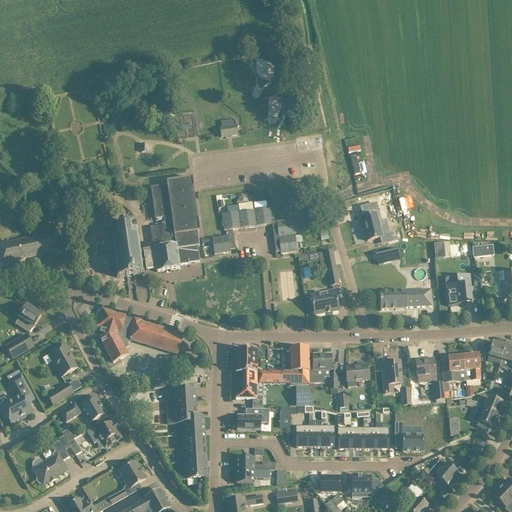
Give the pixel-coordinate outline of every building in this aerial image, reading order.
[(221,138),(237,136),(236,126),(220,129),(221,138)] [(192,179),(166,183),(167,186),(151,188),(155,219),(163,218),(165,226),(150,228),(153,249),(143,250),(145,261),(146,271),(156,269),(157,272),(180,269),(179,266),(189,265),(189,264),(200,262),(197,247),(199,247),(197,232),(200,232),(198,221),(193,188),(192,179)] [(389,212),(387,204),(386,201),(368,205),(370,216),(361,218),(364,228),(365,228),(365,230),(368,241),(367,241),(367,242),(382,238),(376,215),(389,212)] [(273,225),(271,215),(270,209),(254,211),(256,227),(273,225)] [(240,229),(248,228),(256,227),(254,211),(238,213),(240,229)] [(224,232),(240,229),(238,213),(222,215),(223,222),(224,232)] [(398,219),(385,223),(387,231),(400,227),(398,219)] [(279,238),(295,236),(293,220),(276,222),(279,238)] [(119,225),(111,226),(111,230),(111,231),(112,239),(111,239),(111,240),(113,240),(114,248),(112,248),(113,250),(114,250),(116,258),(114,258),(114,259),(116,259),(117,267),(115,267),(115,268),(117,278),(126,277),(127,277),(134,276),(135,276),(144,274),(144,273),(143,264),(140,245),(138,245),(137,237),(138,236),(138,235),(137,227),(137,226),(136,224),(136,221),(127,222),(126,222),(125,223),(120,224),(119,223),(118,223),(119,225)] [(0,244),(0,250),(3,264),(62,251),(58,232),(0,244)] [(322,240),(328,239),(327,232),(320,233),(321,234),(317,235),(318,241),(322,240)] [(302,236),(295,237),(295,236),(279,238),(279,243),(275,244),(276,253),(281,252),(281,255),(291,253),(297,253),(296,244),(303,243),(302,236)] [(235,250),(234,241),(229,242),(228,237),(219,238),(212,239),(214,255),(231,253),(230,251),(235,250)] [(400,265),(432,263),(431,240),(415,241),(415,252),(399,253),(400,265)] [(444,244),(434,245),(435,260),(445,259),(444,244)] [(474,259),(487,257),(485,247),(473,249),(474,259)] [(339,286),(335,265),(333,252),(318,255),(321,267),(326,267),(330,287),(339,286)] [(511,273),(504,274),(504,273),(498,273),(499,283),(502,283),(504,298),(511,296),(511,273)] [(472,301),(469,276),(457,277),(458,286),(446,287),(448,307),(466,305),(465,301),(472,301)] [(431,291),(380,293),(380,311),(406,310),(406,309),(431,308),(431,291)] [(311,297),(314,317),(339,312),(335,293),(311,297)] [(29,334),(36,324),(41,316),(27,307),(21,315),(19,318),(15,325),(29,334)] [(141,321),(134,318),(134,320),(125,317),(103,310),(102,312),(100,312),(98,313),(97,317),(98,320),(100,320),(98,327),(102,328),(99,338),(103,344),(113,363),(122,359),(128,355),(125,349),(129,347),(126,342),(129,340),(177,355),(183,335),(140,322),(141,321)] [(13,360),(33,348),(26,336),(6,348),(13,360)] [(501,360),(506,347),(493,343),(489,356),(501,360)] [(71,356),(66,346),(57,351),(48,355),(62,378),(77,369),(70,357),(71,356)] [(511,348),(506,347),(501,360),(500,366),(500,368),(511,371),(509,379),(511,379),(511,348)] [(281,370),(281,385),(290,385),(290,387),(296,386),(300,386),(309,386),(309,384),(309,378),(309,373),(309,362),(309,359),(308,349),(290,349),(290,351),(291,361),(281,361),(281,370)] [(231,355),(231,368),(236,368),(236,374),(236,375),(257,375),(256,385),(281,385),(281,370),(267,370),(267,351),(256,351),(256,350),(255,350),(255,352),(238,352),(236,352),(236,353),(236,355),(231,355)] [(480,371),(479,365),(479,355),(463,357),(466,381),(466,382),(471,382),(480,381),(479,371),(480,371)] [(313,361),(309,362),(309,373),(309,378),(309,384),(325,384),(325,378),(330,378),(330,390),(337,390),(337,385),(337,375),(336,364),(331,364),(331,356),(313,356),(313,361)] [(444,384),(448,384),(451,384),(460,383),(460,382),(466,381),(463,357),(448,358),(449,373),(442,374),(443,384),(444,384)] [(435,376),(435,370),(434,360),(427,360),(427,362),(416,363),(417,378),(418,377),(419,384),(436,382),(435,376)] [(402,385),(401,373),(400,363),(386,364),(386,371),(382,371),(385,395),(393,394),(392,385),(402,385)] [(368,381),(368,376),(367,366),(357,367),(357,369),(346,370),(347,383),(348,389),(357,388),(356,382),(368,381)] [(236,375),(236,400),(253,400),(253,404),(253,410),(262,411),(263,400),(256,400),(256,385),(257,375),(236,375)] [(27,404),(34,400),(28,389),(24,381),(21,376),(9,382),(18,398),(9,403),(6,396),(0,398),(0,408),(4,417),(7,415),(11,424),(21,419),(21,420),(33,414),(27,404)] [(507,399),(511,389),(511,383),(507,381),(503,389),(494,385),(492,393),(507,399)] [(444,395),(444,393),(443,384),(434,385),(436,405),(445,404),(444,395)] [(68,385),(48,397),(53,406),(73,394),(68,385)] [(309,386),(300,386),(300,396),(310,396),(309,386)] [(196,418),(194,390),(167,392),(169,425),(176,425),(180,481),(187,481),(207,480),(206,467),(202,467),(201,461),(206,461),(204,436),(200,436),(199,430),(204,430),(203,417),(196,418)] [(411,402),(410,402),(409,390),(401,390),(403,406),(409,406),(409,407),(411,407),(411,402)] [(340,413),(348,412),(348,409),(349,408),(348,395),(338,396),(340,413)] [(77,409),(75,405),(60,414),(66,423),(82,413),(89,424),(106,414),(96,398),(77,409)] [(502,404),(493,400),(489,398),(484,410),(497,416),(502,404)] [(281,409),(281,411),(281,417),(289,417),(289,416),(289,409),(286,409),(281,409)] [(237,417),(237,431),(261,432),(261,425),(269,425),(269,411),(262,411),(252,410),(247,410),(247,417),(237,417)] [(492,428),(497,416),(484,410),(479,423),(483,424),(492,428)] [(87,432),(88,434),(94,445),(101,441),(105,448),(121,439),(116,431),(118,430),(115,424),(113,426),(112,423),(97,432),(94,428),(87,432)] [(395,424),(395,441),(403,441),(403,451),(403,453),(423,453),(423,437),(422,437),(412,437),(412,428),(404,428),(404,423),(395,424)] [(458,425),(449,426),(450,438),(459,437),(458,425)] [(309,449),(309,427),(296,427),(296,449),(309,449)] [(321,449),(321,427),(309,427),(309,449),(321,449)] [(334,427),(321,427),(321,449),(334,449),(334,427)] [(350,451),(350,429),(338,429),(338,451),(350,451)] [(363,451),(363,429),(350,429),(350,451),(363,451)] [(376,451),(376,429),(363,429),(363,451),(376,451)] [(389,429),(376,429),(376,451),(389,451),(389,429)] [(475,443),(480,450),(487,445),(482,438),(475,443)] [(81,453),(75,442),(73,440),(67,444),(75,456),(81,453)] [(40,485),(41,485),(42,485),(43,486),(67,471),(62,463),(69,458),(59,442),(51,447),(55,453),(54,453),(53,454),(52,456),(52,458),(44,463),(42,461),(39,460),(37,460),(33,462),(32,465),(32,467),(34,469),(32,470),(36,478),(36,479),(36,480),(36,481),(36,482),(37,482),(37,483),(38,484),(40,485)] [(474,452),(467,446),(455,460),(462,466),(474,452)] [(254,459),(239,458),(236,458),(236,471),(254,472),(274,472),(275,464),(262,464),(262,466),(254,466),(254,459)] [(447,465),(441,460),(429,473),(426,470),(421,476),(429,484),(437,477),(446,486),(457,474),(447,465)] [(135,463),(119,472),(127,486),(125,487),(124,489),(123,490),(123,491),(108,499),(109,502),(106,504),(108,507),(112,506),(133,494),(130,489),(146,480),(135,463)] [(254,485),(254,472),(236,471),(236,484),(254,485)] [(320,477),(320,493),(339,493),(339,477),(320,477)] [(352,478),(352,494),(352,499),(361,499),(361,494),(372,494),(372,490),(379,490),(383,488),(378,481),(372,481),(372,478),(361,478),(361,477),(358,477),(358,478),(352,478)] [(511,502),(511,485),(508,481),(493,496),(500,503),(506,508),(511,502)] [(410,503),(405,508),(409,511),(423,511),(428,507),(420,500),(425,494),(413,484),(405,493),(408,496),(406,499),(410,503)] [(151,511),(164,511),(170,509),(160,491),(144,499),(145,500),(142,502),(138,494),(105,511),(145,511),(150,510),(151,511)] [(388,496),(382,491),(375,500),(380,505),(388,496)] [(298,503),(297,502),(296,492),(275,495),(277,506),(298,503)] [(227,502),(226,502),(227,509),(227,511),(245,511),(244,507),(263,505),(262,497),(227,502)] [(338,497),(326,506),(330,511),(339,511),(336,508),(343,503),(338,497)] [(95,511),(94,510),(89,501),(83,505),(79,500),(66,508),(68,511),(95,511)] [(319,511),(318,501),(309,502),(310,511),(319,511)]
